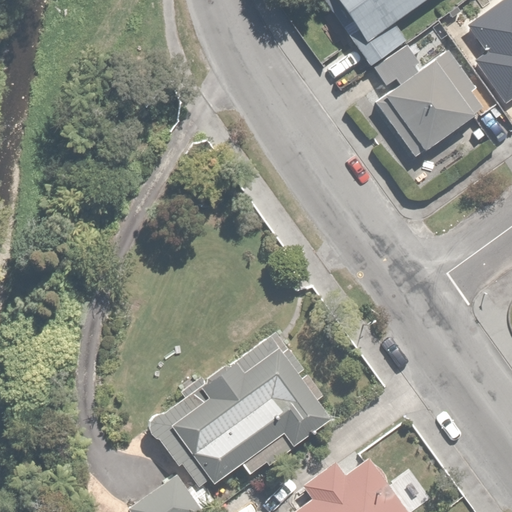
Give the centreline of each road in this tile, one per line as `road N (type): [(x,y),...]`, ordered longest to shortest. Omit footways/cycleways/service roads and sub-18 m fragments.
road 1 (residential): [(415,295),(249,62),(220,0)]
road 2 (residential): [(511,427),(415,295)]
road 3 (residential): [(415,295),(511,224)]
